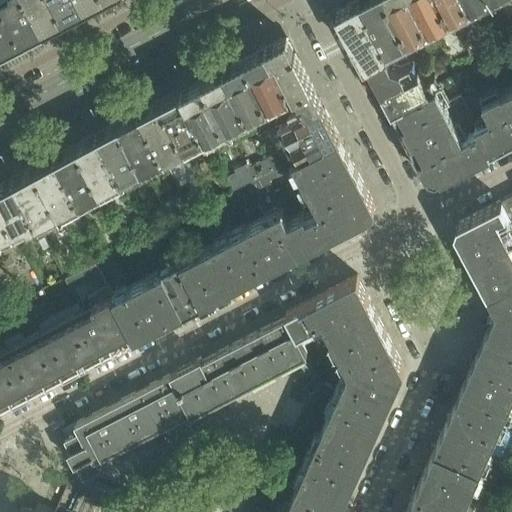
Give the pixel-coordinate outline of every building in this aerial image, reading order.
[(23,39),(2,0),(0,0),(0,46),(2,51),(23,39)] [(44,29),(28,0),(2,0),(23,39),(44,29)] [(65,18),(55,0),(28,0),(44,29),(65,18)] [(86,7),(82,0),(55,0),(65,18),(86,7)] [(364,0),(351,0),(345,4),(337,7),(348,27),(350,26),(367,59),(385,49),(385,50),(389,48),(364,0)] [(391,0),(364,0),(389,48),(410,37),(391,0)] [(417,0),(391,0),(410,37),(431,26),(417,0)] [(444,0),(417,0),(431,26),(452,15),(444,0)] [(470,0),(444,0),(452,15),(473,4),(470,0)] [(282,36),(266,45),(291,92),(294,91),(293,90),(311,80),(290,39),(282,36)] [(503,64),(511,59),(511,44),(497,52),(503,64)] [(266,45),(245,56),(270,103),(291,92),(266,45)] [(415,69),(411,62),(402,66),(391,62),(385,50),(385,49),(367,59),(382,86),(415,69)] [(270,103),(245,56),(224,67),(249,114),(270,103)] [(249,114),(224,67),(203,77),(228,125),(237,143),(258,131),(249,114)] [(419,67),(415,69),(382,86),(392,107),(436,84),(431,76),(426,79),(419,67)] [(228,125),(203,77),(182,88),(207,136),(228,125)] [(311,80),(293,90),(294,91),(294,90),(301,103),(290,109),(293,117),(322,102),(311,80)] [(410,140),(470,108),(462,92),(446,101),(437,83),(436,84),(392,107),(410,140)] [(159,96),(161,99),(186,148),(208,137),(207,136),(182,88),(174,92),(173,89),(159,96)] [(501,89),(484,98),(507,143),(511,140),(511,90),(510,92),(508,88),(502,91),(501,89)] [(186,148),(161,99),(159,96),(139,107),(140,110),(165,159),(186,148)] [(507,143),(484,98),(483,97),(482,98),(491,115),(477,122),(470,108),(410,140),(429,177),(437,179),(507,143)] [(322,102),(293,117),(280,124),(297,156),(339,134),(322,102)] [(165,159),(140,110),(139,107),(118,118),(119,121),(145,169),(165,159)] [(145,169),(119,121),(118,118),(97,129),(98,132),(123,180),(145,169)] [(123,180),(98,132),(97,129),(76,140),(78,143),(103,191),(123,180)] [(339,134),(297,156),(294,158),(321,208),(366,185),(339,134)] [(103,191),(78,143),(76,140),(55,151),(82,202),(103,191)] [(268,155),(269,156),(249,167),(254,178),(275,168),(284,163),(277,150),(268,155)] [(34,162),(36,165),(61,213),(82,202),(55,151),(34,162)] [(61,213),(36,165),(34,162),(13,173),(14,176),(37,220),(39,224),(42,223),(48,235),(65,226),(59,214),(61,213)] [(275,170),(278,176),(287,171),(284,165),(275,170)] [(37,220),(14,176),(13,173),(0,179),(0,197),(17,231),(37,220)] [(217,200),(222,209),(255,192),(250,183),(217,200)] [(305,211),(290,219),(305,247),(373,212),(376,204),(366,185),(321,208),(321,209),(308,216),(305,211)] [(173,221),(192,210),(181,190),(177,193),(180,199),(165,207),(173,221)] [(511,193),(458,221),(456,229),(472,259),(511,236),(511,228),(507,219),(511,216),(511,193)] [(17,231),(0,197),(0,247),(7,244),(4,237),(17,231)] [(283,206),(233,233),(253,274),(305,247),(290,219),(283,206)] [(233,233),(182,259),(203,300),(253,274),(233,233)] [(511,236),(472,259),(480,275),(511,258),(511,236)] [(203,300),(182,259),(181,255),(162,265),(164,268),(184,310),(203,300)] [(511,354),(511,258),(480,275),(497,307),(482,341),(511,354)] [(135,335),(112,291),(96,261),(66,277),(71,288),(77,285),(82,283),(87,281),(93,280),(97,279),(105,278),(107,282),(103,286),(99,289),(97,290),(93,293),(89,295),(93,303),(30,336),(52,379),(135,335)] [(113,290),(112,291),(135,335),(184,310),(164,268),(115,294),(113,290)] [(386,327),(369,295),(358,274),(286,311),(287,314),(288,314),(298,332),(325,318),(341,350),(386,327)] [(172,372),(171,372),(190,408),(191,408),(192,411),(308,351),(298,332),(288,314),(287,314),(204,358),(202,355),(171,371),(172,372)] [(386,327),(341,350),(350,366),(338,393),(383,414),(405,365),(386,327)] [(0,405),(52,379),(30,336),(0,351),(0,405)] [(511,354),(482,341),(459,393),(504,413),(511,396),(511,354)] [(96,457),(190,408),(171,372),(67,426),(71,434),(66,437),(72,448),(69,449),(76,462),(77,461),(84,475),(101,466),(96,457)] [(383,414),(338,393),(322,428),(368,449),(383,414)] [(459,393),(435,445),(481,466),(504,413),(459,393)] [(315,406),(306,402),(294,431),(304,435),(315,406)] [(322,428),(291,497),(323,511),(339,511),(368,449),(322,428)] [(435,445),(412,498),(443,511),(460,511),(481,466),(435,445)] [(254,508),(271,469),(261,464),(243,504),(254,508)] [(266,506),(274,489),(265,485),(257,502),(266,506)] [(323,511),(291,497),(289,501),(286,500),(279,511),(323,511)] [(443,511),(412,498),(405,511),(443,511)] [(56,511),(57,510),(39,502),(35,509),(24,504),(20,511),(277,511),(263,506),(260,511),(56,511)]
